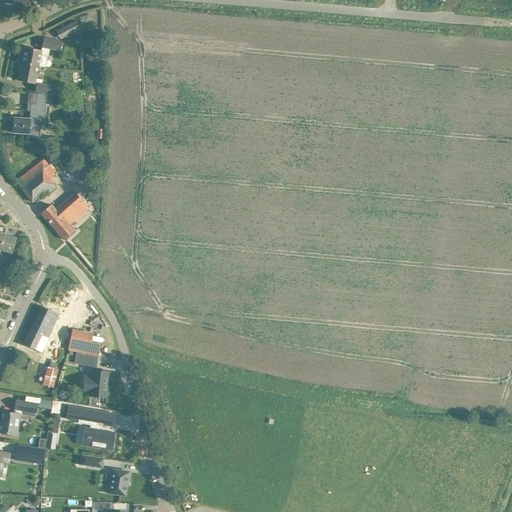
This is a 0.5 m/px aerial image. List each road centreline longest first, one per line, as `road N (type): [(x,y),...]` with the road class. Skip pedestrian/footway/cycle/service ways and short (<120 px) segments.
road 1 (unclassified): [(171,511),(110,315),(71,265),(43,257)]
road 2 (unclassified): [(389,14),(228,0)]
